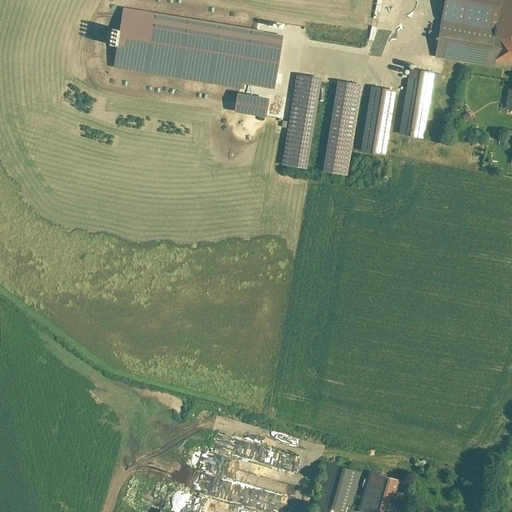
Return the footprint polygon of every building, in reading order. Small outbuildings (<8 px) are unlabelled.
[(499,0),(441,0),(439,20),(494,29),(499,0)] [(511,0),(499,0),(494,29),(489,59),(511,62),(511,0)] [(121,46),(117,68),(245,88),(246,84),(280,90),(288,35),(260,31),(262,16),(260,16),(258,29),(127,9),(123,31),(115,29),(113,44),(121,46)] [(494,29),(439,20),(432,55),(488,65),(489,59),(494,29)] [(431,73),(408,69),(398,132),(421,136),(430,83),(431,73)] [(431,73),(430,83),(440,84),(441,74),(431,73)] [(318,79),(295,75),(281,165),(304,169),(318,79)] [(359,85),(334,81),(320,171),(345,175),(359,85)] [(393,90),(370,87),(360,150),(383,153),(393,90)] [(261,95),(260,96),(238,93),(235,111),(261,116),(261,117),(272,119),(276,97),(261,95)] [(469,122),(474,120),(471,113),(466,115),(469,122)] [(210,455),(206,469),(231,476),(233,470),(242,473),(243,470),(234,467),(233,468),(229,467),(230,463),(227,463),(229,457),(222,455),(221,458),(210,455)] [(357,471),(324,462),(313,503),(318,505),(315,511),(400,511),(409,483),(368,471),(356,510),(346,508),(357,471)]
